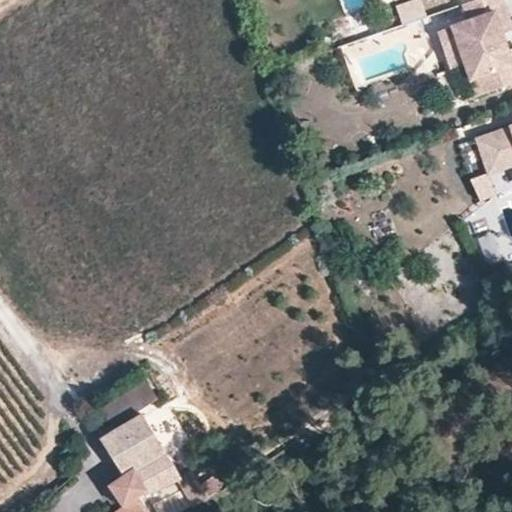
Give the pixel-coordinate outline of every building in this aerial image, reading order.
[(403,26),(426,18),(419,0),(418,0),(397,8),(403,26)] [(511,33),(511,27),(502,0),(485,0),(464,7),(469,22),(440,31),(453,70),(469,64),(479,95),(511,84),(511,52),(510,53),(505,55),(501,45),(506,43),(504,36),(511,33)] [(505,55),(510,53),(506,43),(501,45),(505,55)] [(511,126),(480,137),(489,167),(505,161),(508,169),(511,167),(511,126)] [(505,161),(489,167),(492,174),(508,169),(505,161)] [(471,183),(480,204),(498,196),(489,175),(471,183)] [(382,214),(368,219),(374,238),(389,233),(382,214)] [(150,383),(124,387),(127,405),(153,401),(150,383)] [(177,450),(154,411),(103,440),(126,477),(140,498),(183,478),(169,455),(177,450)]
